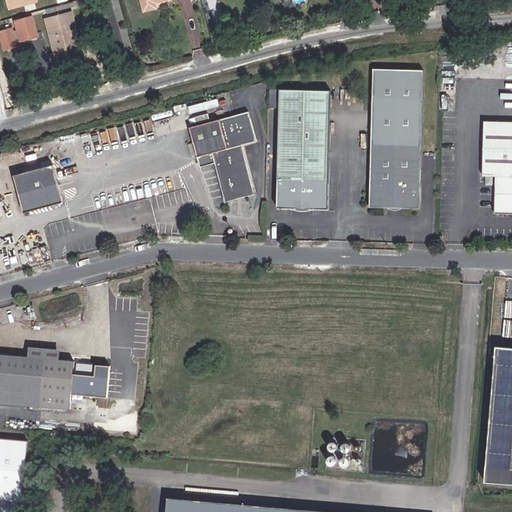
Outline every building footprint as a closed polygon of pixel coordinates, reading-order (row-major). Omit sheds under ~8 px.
[(56,53),(81,46),(72,10),(47,17),(56,53)] [(37,31),(32,14),(18,19),(21,28),(14,30),(15,34),(16,38),(37,31)] [(14,30),(13,26),(0,30),(5,45),(17,42),(16,38),(15,34),(14,30)] [(425,70),(375,67),(373,118),(378,123),(373,128),(372,172),(377,177),(371,182),(371,205),(389,207),(393,203),(401,203),(404,207),(421,208),(421,183),(416,178),(422,173),(425,70)] [(331,154),(332,89),(281,88),(279,152),(285,157),(279,162),(278,206),(296,207),(299,203),(307,203),(311,207),(330,208),(330,164),(324,159),(331,154)] [(250,110),(191,126),(199,156),(213,152),(227,200),(239,197),(242,193),(246,195),(257,192),(243,144),(258,140),(250,110)] [(496,212),(511,212),(511,120),(486,119),(484,175),(497,175),(496,212)] [(63,201),(54,163),(14,173),(23,211),(63,201)] [(511,346),(497,344),(483,481),(511,484),(511,346)] [(0,402),(34,406),(33,410),(41,410),(41,406),(66,408),(69,361),(54,359),(0,354),(0,402)] [(96,383),(77,381),(75,408),(94,410),(96,383)] [(28,440),(0,437),(0,499),(23,501),(28,440)] [(334,511),(168,499),(166,511),(334,511)]
